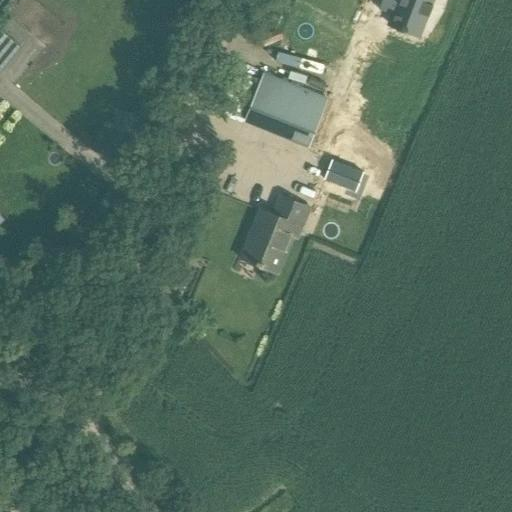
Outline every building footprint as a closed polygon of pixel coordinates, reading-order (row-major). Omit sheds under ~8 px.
[(341,16),(347,0),(307,0),(307,2),(341,16)] [(431,0),(382,0),(379,10),(392,15),(388,24),(418,36),(425,17),(428,18),(432,6),(430,5),(431,0)] [(264,74),(246,120),(309,145),(327,99),(264,74)] [(355,192),(363,172),(332,160),(325,180),(355,192)] [(261,209),(243,257),(279,271),(293,234),(298,236),(309,206),(282,195),(274,214),(261,209)]
